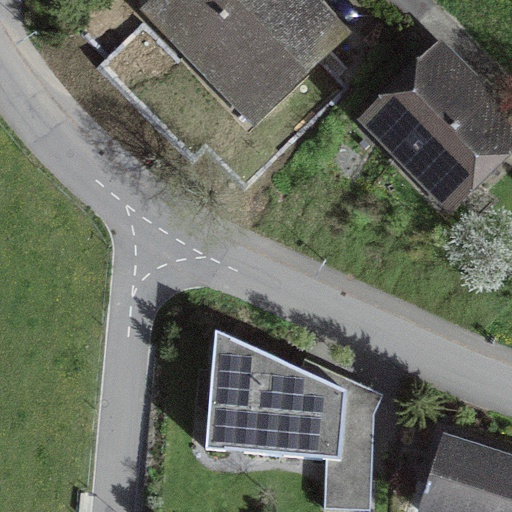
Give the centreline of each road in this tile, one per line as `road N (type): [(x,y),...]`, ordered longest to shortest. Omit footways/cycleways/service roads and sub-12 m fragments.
road 1 (residential): [(169,241),(511,396)]
road 2 (residential): [(143,511),(169,241)]
road 3 (residential): [(0,67),(21,103),(101,190),(169,241)]
